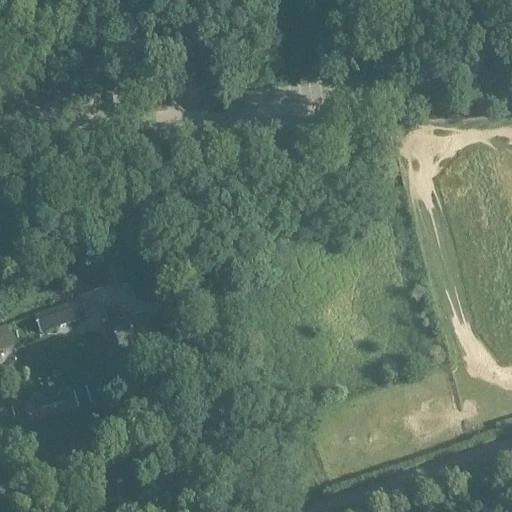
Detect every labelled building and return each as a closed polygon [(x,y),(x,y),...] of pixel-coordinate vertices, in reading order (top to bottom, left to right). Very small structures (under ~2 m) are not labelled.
[(82,299),(34,315),(40,334),(88,318),(82,299)] [(121,358),(154,346),(144,317),(123,325),(117,309),(105,313),(121,358)] [(0,354),(13,350),(5,325),(0,326),(0,354)] [(90,406),(89,403),(85,389),(73,393),(78,410),(90,406)] [(66,414),(65,400),(28,404),(29,417),(66,414)]
